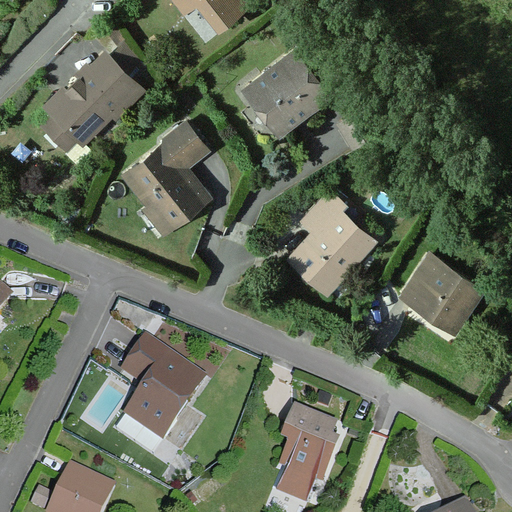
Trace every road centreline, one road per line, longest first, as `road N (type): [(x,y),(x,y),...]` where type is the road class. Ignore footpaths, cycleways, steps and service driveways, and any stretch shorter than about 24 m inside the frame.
road 1 (residential): [(511,461),(398,393),(106,275)]
road 2 (residential): [(106,275),(0,505)]
road 3 (residential): [(106,275),(0,217)]
